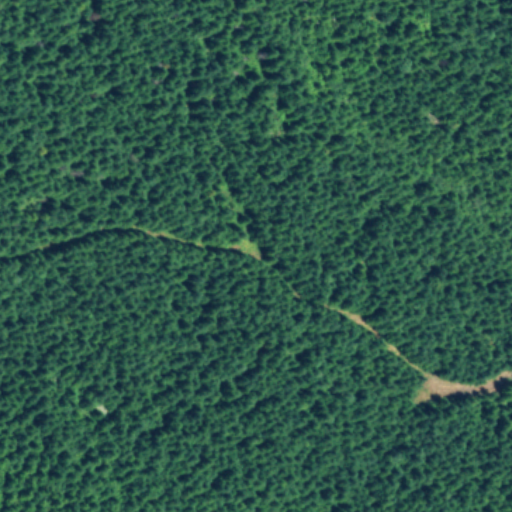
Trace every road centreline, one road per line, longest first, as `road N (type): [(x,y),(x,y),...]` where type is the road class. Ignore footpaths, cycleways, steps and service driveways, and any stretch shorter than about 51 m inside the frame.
road 1 (residential): [(511,387),(431,370),(279,289),(131,232),(0,225)]
road 2 (residential): [(418,363),(364,446),(351,511)]
